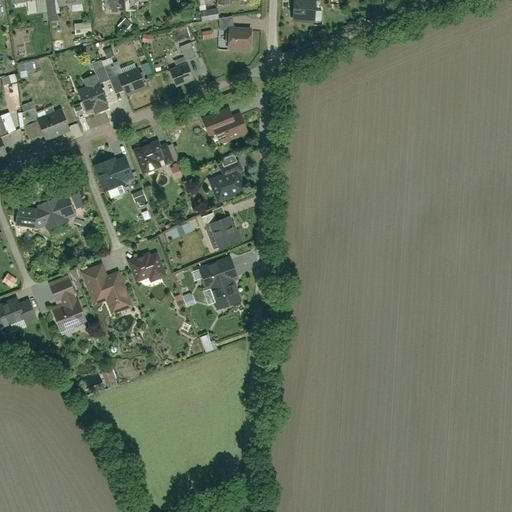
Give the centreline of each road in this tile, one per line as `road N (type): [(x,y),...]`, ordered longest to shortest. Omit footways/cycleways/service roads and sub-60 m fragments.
road 1 (residential): [(269,68),(248,511)]
road 2 (residential): [(0,174),(269,68)]
road 3 (residential): [(428,0),(269,68)]
